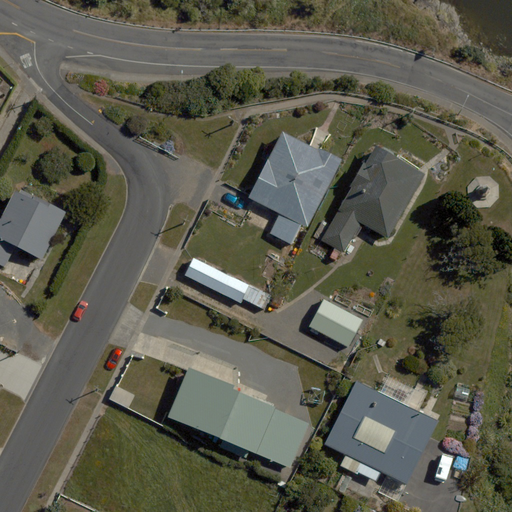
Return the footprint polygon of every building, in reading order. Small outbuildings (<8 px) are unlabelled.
[(339,176),(281,145),(246,210),(275,225),(268,239),(291,251),(299,235),(306,238),(339,176)] [(421,204),(371,175),(314,270),(338,285),(354,259),(379,274),(421,204)] [(0,236),(0,288),(30,301),(55,242),(6,222),(0,236)] [(272,302),(193,263),(184,280),(264,319),(272,302)] [(297,333),(277,322),(266,340),(287,351),(297,333)] [(167,433),(271,480),(296,427),(191,380),(167,433)] [(138,398),(118,387),(110,400),(130,412),(138,398)] [(356,392),(323,455),(404,498),(438,435),(356,392)]
